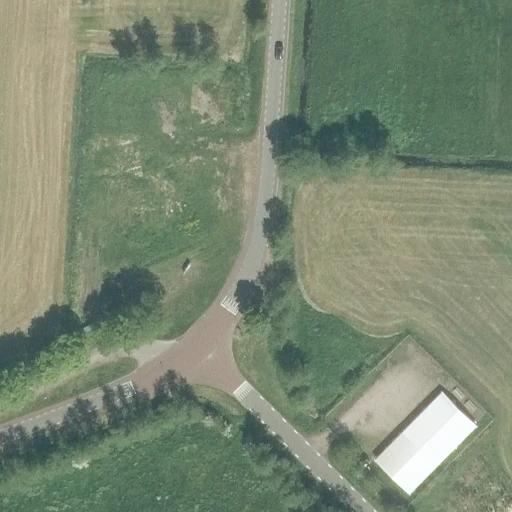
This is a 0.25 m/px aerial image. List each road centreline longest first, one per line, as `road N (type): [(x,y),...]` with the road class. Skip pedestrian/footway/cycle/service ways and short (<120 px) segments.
road 1 (secondary): [(192,353),(232,308),(253,263),(280,0)]
road 2 (unclassified): [(349,511),(192,353)]
road 3 (secondary): [(0,439),(155,379),(192,353)]
